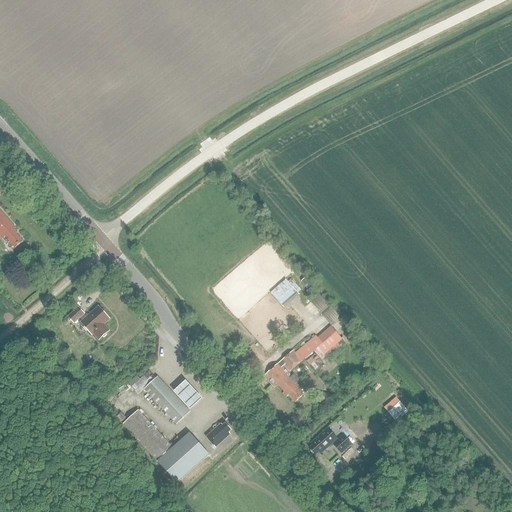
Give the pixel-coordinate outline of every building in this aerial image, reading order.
[(0,237),(6,245),(10,243),(14,249),(22,242),(15,234),(16,233),(13,229),(14,228),(0,211),(0,237)] [(270,292),(284,307),(302,291),(288,276),(270,292)] [(307,277),(301,282),(307,289),(313,284),(307,277)] [(309,295),(315,289),(312,286),(306,292),(309,295)] [(109,331),(102,324),(108,319),(98,307),(86,318),(84,315),(79,308),(68,318),(74,324),(80,318),(83,321),(81,323),(91,335),(93,334),(99,340),(109,331)] [(324,356),(342,340),(331,327),(317,339),(314,336),(295,353),(293,350),(264,375),(273,386),(276,383),(283,392),(281,394),(285,398),(288,395),(295,403),(303,395),(299,389),(300,388),(295,383),(298,381),(293,375),(290,377),(282,368),(284,366),(288,372),(317,348),(324,356)] [(323,355),(317,348),(313,351),(321,360),(325,357),(323,355)] [(318,358),(315,354),(306,362),(310,366),(318,358)] [(190,413),(157,377),(143,390),(176,426),(190,413)] [(314,402),(328,405),(330,394),(317,392),(314,402)] [(400,403),(391,410),(398,418),(402,414),(403,416),(408,412),(400,403)] [(173,481),(205,452),(192,438),(176,452),(138,411),(122,425),(157,462),(158,461),(162,465),(160,467),(173,481)] [(118,418),(123,423),(128,419),(122,414),(118,418)] [(367,452),(387,434),(376,422),(357,440),(367,452)] [(231,430),(226,424),(223,427),(221,425),(207,438),(216,448),(231,435),(229,433),(231,430)] [(343,435),(337,440),(327,429),(310,444),(312,446),(308,449),(314,456),(318,453),(319,455),(332,444),(341,454),(351,444),(343,435)]
